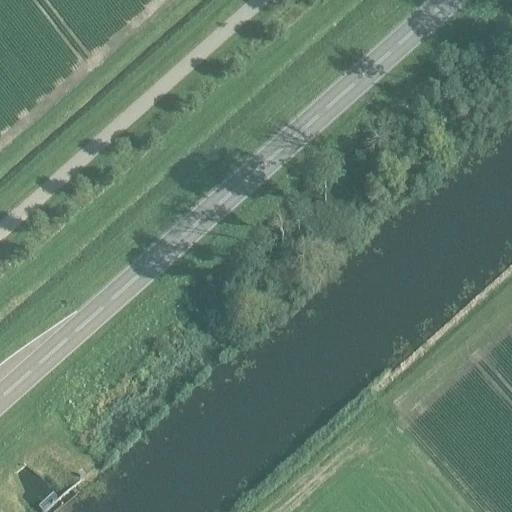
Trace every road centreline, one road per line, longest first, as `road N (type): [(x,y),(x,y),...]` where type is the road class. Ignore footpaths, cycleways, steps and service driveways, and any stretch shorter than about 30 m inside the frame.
road 1 (trunk): [(0,398),(449,0)]
road 2 (unclassified): [(0,232),(262,0)]
